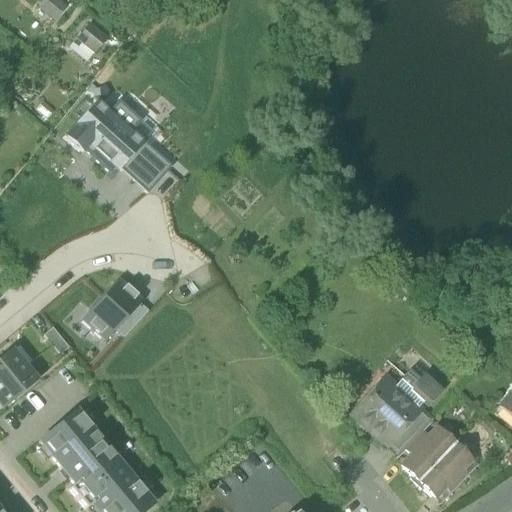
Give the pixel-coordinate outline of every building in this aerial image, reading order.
[(52,22),(61,16),(48,0),(47,0),(39,6),(52,22)] [(69,47),(86,63),(103,45),(85,29),(69,47)] [(117,103),(106,115),(129,135),(139,123),(117,103)] [(140,146),(129,135),(106,115),(94,104),(62,139),(80,156),(83,152),(86,148),(115,174),(118,171),(141,146),(140,146)] [(157,139),(139,123),(129,135),(140,146),(142,143),(148,149),(157,139)] [(148,149),(142,143),(140,146),(141,146),(118,171),(146,196),(170,169),(148,149)] [(111,179),(115,174),(86,148),(83,152),(111,179)] [(42,176),(27,194),(48,212),(63,195),(42,176)] [(58,220),(48,212),(27,194),(24,191),(0,218),(0,232),(27,256),(58,220)] [(103,344),(114,332),(138,305),(140,303),(116,281),(79,322),(103,344)] [(147,313),(138,305),(114,332),(122,340),(147,313)] [(61,322),(51,330),(66,348),(76,340),(61,322)] [(42,337),(59,358),(68,350),(66,348),(51,330),(42,337)] [(21,372),(23,370),(31,364),(18,348),(8,356),(21,372)] [(0,362),(0,409),(1,411),(34,384),(23,370),(21,372),(8,356),(0,362)] [(408,373),(392,390),(417,411),(422,406),(425,408),(439,394),(421,378),(418,382),(408,373)] [(386,445),(417,411),(392,390),(384,382),(351,418),(375,439),(377,437),(386,445)] [(501,408),(511,418),(511,411),(504,404),(501,408)] [(398,457),(404,451),(420,433),(430,423),(417,411),(386,445),(398,457)] [(74,414),(38,444),(73,486),(67,491),(84,511),(90,507),(94,511),(137,511),(147,502),(74,414)] [(439,432),(430,423),(420,433),(430,442),(439,432)] [(409,481),(415,486),(453,445),(439,432),(430,442),(413,460),(402,471),(411,479),(409,481)] [(430,442),(420,433),(404,451),(413,460),(430,442)] [(468,459),(453,445),(415,486),(421,492),(422,490),(431,499),(442,487),(458,469),(468,459)] [(393,462),(402,471),(413,460),(404,451),(398,457),(393,462)] [(458,469),(467,478),(477,468),(468,459),(458,469)] [(442,487),(451,495),(467,478),(458,469),(442,487)] [(440,507),(451,495),(442,487),(431,499),(440,507)]
